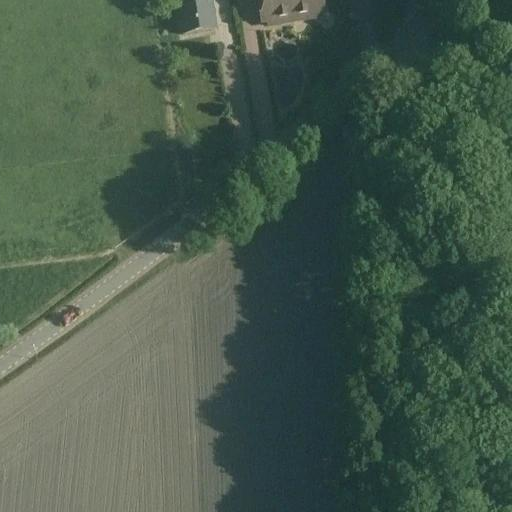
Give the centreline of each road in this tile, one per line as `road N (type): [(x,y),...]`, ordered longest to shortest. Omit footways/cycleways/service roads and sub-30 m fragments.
road 1 (tertiary): [(0,369),(269,162),(414,30)]
road 2 (track): [(500,88),(511,215)]
